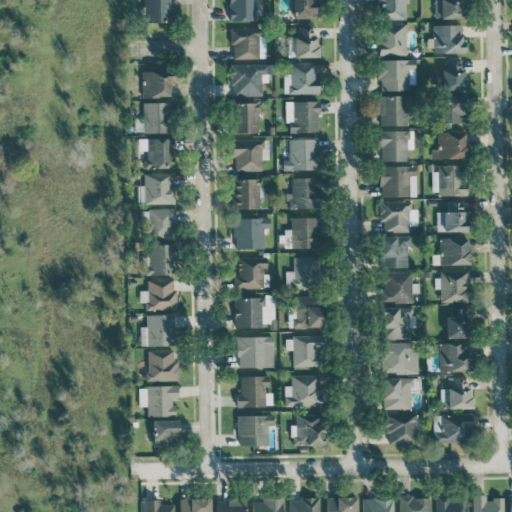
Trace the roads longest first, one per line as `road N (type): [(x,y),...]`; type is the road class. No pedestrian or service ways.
road 1 (residential): [(208,469),(199,0)]
road 2 (residential): [(345,0),(353,467)]
road 3 (residential): [(494,0),(503,464)]
road 4 (residential): [(135,469),(511,463)]
